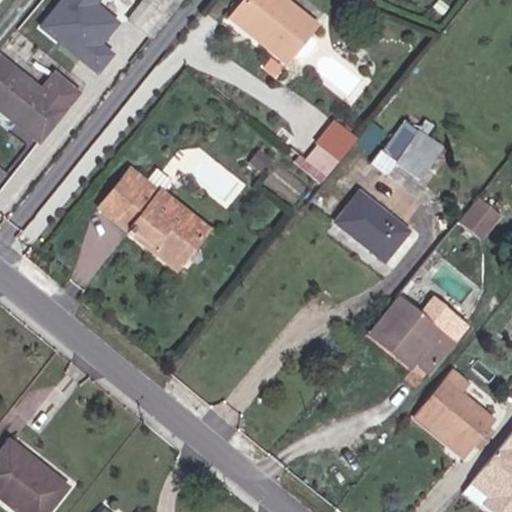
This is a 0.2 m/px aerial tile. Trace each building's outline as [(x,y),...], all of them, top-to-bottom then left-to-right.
[(127,0),(104,30),(128,48),(163,5),(157,0),(127,0)] [(235,0),(228,11),(217,26),(245,48),(241,52),(267,73),(270,68),(275,71),(310,29),(270,0),(235,0)] [(217,26),(228,11),(222,6),(211,22),(217,26)] [(245,48),(217,26),(214,30),(241,52),(245,48)] [(271,76),(275,71),(270,68),(267,73),(271,76)] [(0,136),(20,153),(48,116),(0,77),(0,136)] [(310,138),(331,155),(350,132),(329,116),(310,138)] [(371,151),(385,131),(370,121),(357,142),(371,151)] [(371,161),(396,180),(421,148),(397,129),(371,161)] [(317,173),(331,155),(310,138),(295,156),(317,173)] [(250,150),(241,161),(252,169),(260,159),(250,150)] [(197,228),(114,160),(78,204),(112,230),(117,226),(136,241),(132,246),(155,266),(178,236),(186,242),(197,228)] [(446,214),(466,228),(486,201),(467,186),(446,214)] [(363,258),(387,227),(338,189),(315,218),(363,258)] [(155,266),(162,271),(186,242),(178,236),(155,266)] [(421,366),(443,338),(384,292),(363,320),(421,366)] [(461,446),(482,418),(457,399),(467,386),(442,366),(411,406),(461,446)] [(480,511),(485,511),(511,479),(511,445),(511,422),(461,485),(472,494),(467,501),(480,511)] [(35,511),(38,510),(27,500),(46,478),(0,440),(0,501),(13,511),(35,511)] [(27,500),(38,510),(57,487),(46,478),(27,500)] [(511,479),(485,511),(508,511),(511,508),(511,479)]
